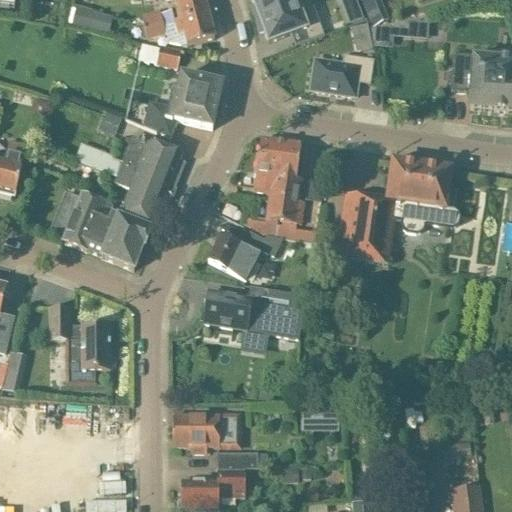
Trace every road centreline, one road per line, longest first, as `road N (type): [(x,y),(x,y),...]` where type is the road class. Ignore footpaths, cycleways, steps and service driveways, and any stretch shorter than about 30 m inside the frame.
road 1 (residential): [(511,152),(463,152),(249,117)]
road 2 (residential): [(150,307),(249,117)]
road 3 (residential): [(152,511),(150,307)]
road 4 (residential): [(150,307),(0,250)]
road 5 (residential): [(249,117),(223,0)]
